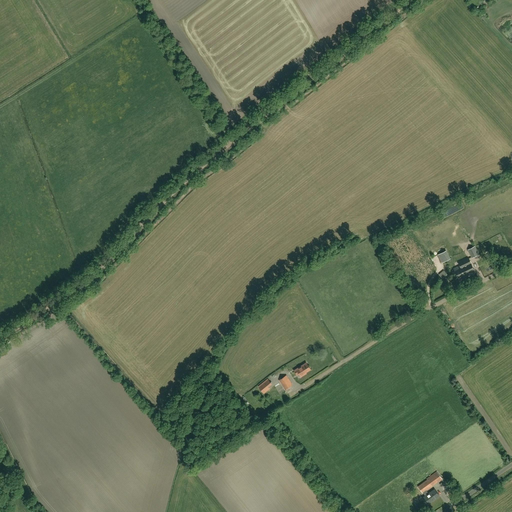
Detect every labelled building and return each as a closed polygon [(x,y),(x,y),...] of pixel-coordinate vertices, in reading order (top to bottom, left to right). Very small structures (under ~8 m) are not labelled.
[(472,258),(479,254),(475,246),(468,250),(472,258)] [(460,280),(475,273),(468,258),(459,262),(460,265),(454,268),(460,280)] [(304,373),(310,369),(306,363),(294,370),(297,375),(299,373),(301,376),(304,374),(304,373)] [(285,389),(292,385),(286,375),(279,380),(285,389)] [(264,393),(269,389),(267,386),(271,383),(268,379),(259,387),(264,393)] [(437,472),(432,476),(437,482),(442,479),(437,472)] [(437,482),(432,476),(427,480),(428,480),(418,487),(422,493),(423,493),(425,496),(422,498),(427,505),(439,496),(435,489),(428,494),(426,490),(437,482)]
